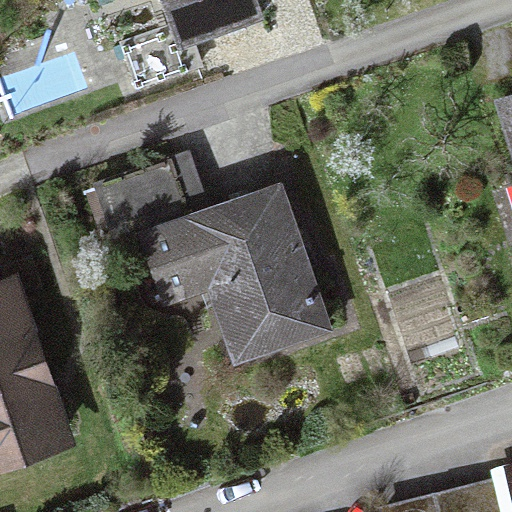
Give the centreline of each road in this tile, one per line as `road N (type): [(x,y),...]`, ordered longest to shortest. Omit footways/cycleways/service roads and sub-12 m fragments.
road 1 (residential): [(10,180),(483,0)]
road 2 (residential): [(511,402),(208,511)]
